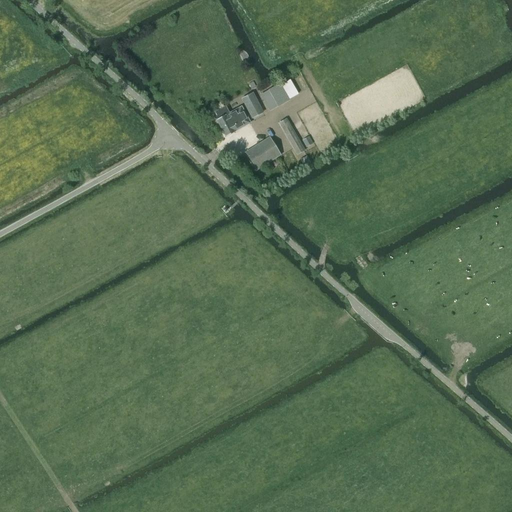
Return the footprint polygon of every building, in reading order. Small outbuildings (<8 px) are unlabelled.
[(301,75),(296,78),(301,87),(306,84),(301,75)] [(290,79),(280,85),(288,100),(298,94),(290,79)] [(279,84),(261,95),(270,111),(289,100),(288,100),(280,85),(279,84)] [(252,119),(264,112),(253,93),(241,99),(252,119)] [(230,114),(225,106),(212,113),(225,137),(235,132),(234,131),(250,123),(241,107),(230,114)] [(297,155),(305,150),(286,119),(278,123),(297,155)] [(302,140),(306,147),(312,143),(308,136),(302,140)] [(256,170),(280,155),(270,138),(246,153),(256,170)] [(307,156),(300,160),(306,171),(311,168),(313,167),(312,165),(307,156)] [(225,215),(229,211),(224,206),(221,209),(225,215)]
